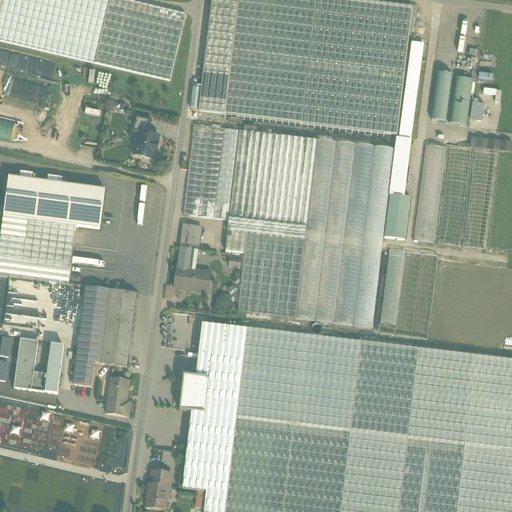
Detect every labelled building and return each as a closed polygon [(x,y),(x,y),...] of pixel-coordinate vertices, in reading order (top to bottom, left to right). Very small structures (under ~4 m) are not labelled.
[(185,15),(120,0),(3,0),(0,13),(0,42),(170,82),(185,15)] [(238,0),(211,0),(198,113),(225,116),(238,0)] [(316,0),(238,0),(225,116),(301,125),(316,0)] [(411,44),(398,140),(411,142),(423,46),(411,44)] [(452,76),(438,74),(431,122),(445,124),(452,76)] [(481,95),(493,97),(493,103),(500,104),(501,92),(482,89),(481,95)] [(201,91),(193,90),(191,110),(198,111),(201,91)] [(111,104),(111,112),(124,114),(124,106),(111,104)] [(12,118),(27,124),(31,113),(16,108),(12,118)] [(150,122),(136,118),(136,119),(132,133),(133,133),(141,135),(142,135),(148,136),(151,122),(150,122)] [(0,138),(8,140),(11,124),(0,121),(0,138)] [(239,133),(193,127),(183,217),(229,223),(239,133)] [(229,223),(227,233),(225,253),(244,256),(259,135),(239,133),(229,223)] [(141,135),(140,142),(138,142),(135,143),(133,149),(135,151),(134,157),(134,158),(153,162),(155,155),(156,155),(158,146),(157,146),(159,139),(148,136),(142,135),(141,135)] [(316,142),(259,135),(244,256),(238,314),(295,321),(316,142)] [(411,142),(398,140),(397,148),(395,148),(389,196),(404,198),(411,142)] [(488,142),(476,141),(475,149),(488,151),(488,142)] [(393,151),(316,142),(295,321),(372,330),(393,151)] [(426,148),(413,243),(433,246),(446,150),(426,148)] [(470,153),(450,151),(438,246),(458,249),(470,153)] [(475,154),(463,249),(483,252),(495,157),(475,154)] [(105,191),(9,179),(1,238),(25,242),(20,280),(68,286),(76,228),(99,231),(105,191)] [(152,205),(153,191),(146,190),(144,205),(152,205)] [(404,198),(389,196),(384,239),(404,242),(410,199),(404,198)] [(201,232),(183,229),(182,229),(180,249),(193,251),(198,252),(201,232)] [(193,251),(180,249),(177,270),(195,272),(198,252),(193,251)] [(437,258),(389,252),(379,335),(427,342),(437,258)] [(241,262),(231,261),(230,268),(240,269),(241,262)] [(507,267),(475,263),(464,346),(496,351),(507,267)] [(177,270),(176,270),(174,289),(189,291),(188,293),(208,295),(211,275),(195,272),(177,270)] [(85,290),(0,279),(0,382),(71,392),(85,290)] [(73,387),(91,389),(92,385),(94,369),(94,365),(127,369),(136,295),(86,289),(73,387)] [(303,337),(226,328),(222,360),(212,448),(211,448),(210,457),(287,466),(303,337)] [(340,511),(360,344),(303,337),(287,466),(281,511),(340,511)] [(222,360),(196,357),(187,429),(185,445),(211,448),(212,448),(222,360)] [(102,370),(94,369),(92,385),(100,387),(102,370)] [(129,383),(111,380),(106,416),(124,418),(129,418),(130,404),(126,404),(129,383)] [(211,448),(185,445),(184,456),(184,454),(210,457),(211,448)] [(210,457),(184,454),(184,456),(180,494),(197,496),(206,497),(210,457)] [(281,511),(287,466),(210,457),(206,497),(204,511),(203,511),(281,511)] [(172,475),(151,473),(150,486),(171,489),(171,488),(170,488),(172,475)] [(150,486),(148,486),(145,510),(163,511),(165,499),(169,500),(171,489),(150,486)] [(195,510),(204,511),(206,497),(197,496),(195,510)]
